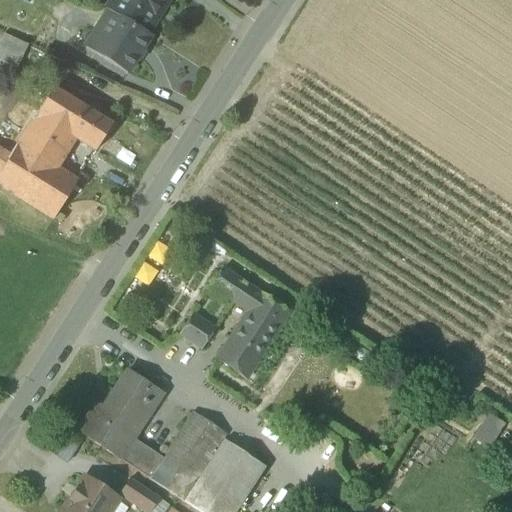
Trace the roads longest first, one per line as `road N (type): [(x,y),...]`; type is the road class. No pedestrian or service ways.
road 1 (secondary): [(288,0),(0,447)]
road 2 (track): [(351,511),(319,481),(82,322)]
road 3 (unknown): [(92,29),(204,96)]
